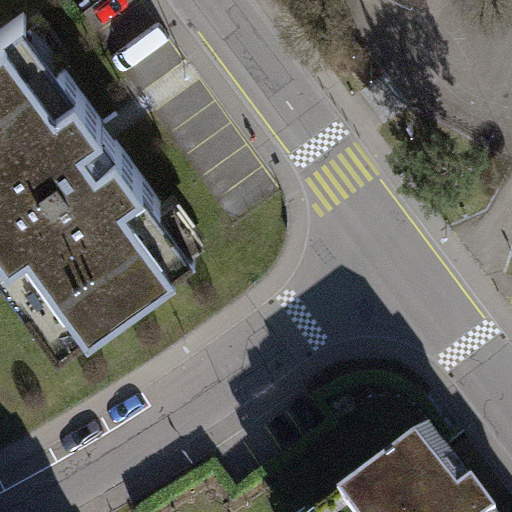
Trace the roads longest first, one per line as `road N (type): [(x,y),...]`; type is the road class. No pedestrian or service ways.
road 1 (residential): [(8,511),(172,416),(399,256)]
road 2 (residential): [(399,256),(208,0)]
road 3 (residential): [(511,410),(399,256)]
